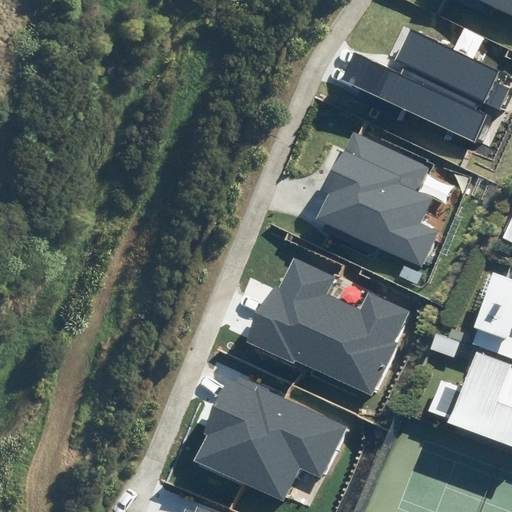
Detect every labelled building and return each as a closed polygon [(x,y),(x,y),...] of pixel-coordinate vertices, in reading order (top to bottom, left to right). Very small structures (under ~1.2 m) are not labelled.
[(511,0),(477,0),(511,15),(511,0)] [(339,78),(473,143),(486,115),(476,110),(480,101),(484,103),(499,72),(411,29),(396,60),(408,66),(403,76),(352,51),(339,78)] [(328,192),(316,219),(423,266),(439,231),(419,223),(431,196),(419,190),(429,167),(349,132),(323,190),(328,192)] [(511,219),(503,238),(511,242),(511,219)] [(270,285),(244,342),(294,365),(296,361),(371,395),(409,311),(369,293),(362,309),(328,293),(336,277),(294,258),(280,289),(270,285)] [(473,342),(511,356),(511,278),(494,271),(472,327),(478,329),(473,342)] [(511,363),(476,350),(462,389),(440,381),(429,411),(448,418),(447,421),(511,444),(511,363)] [(196,460),(284,502),(301,468),(321,477),(346,426),(243,376),(239,384),(230,380),(205,432),(209,434),(196,460)]
